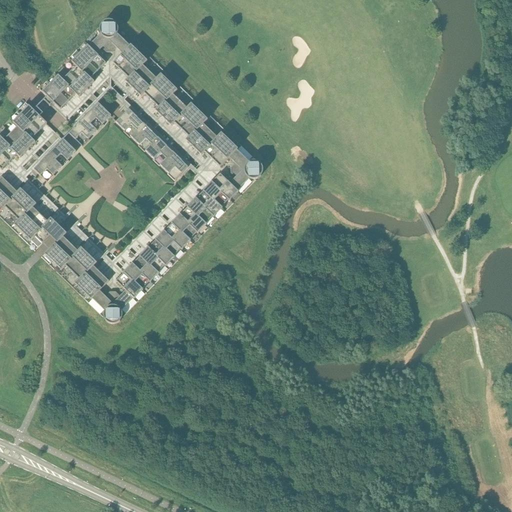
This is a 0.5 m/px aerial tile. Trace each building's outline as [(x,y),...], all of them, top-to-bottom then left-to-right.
[(105,64),(109,60),(109,21),(107,21),(106,21),(104,22),(103,23),(102,24),(101,25),(100,27),(100,29),(99,29),(99,28),(84,43),(105,64)] [(110,21),(109,21),(109,60),(113,64),(134,43),(134,42),(119,28),(118,28),(117,27),(116,25),(115,24),(114,23),(113,22),(111,21),(110,21)] [(98,72),(105,64),(84,43),(83,44),(77,51),(76,51),(98,72)] [(113,64),(121,72),(142,50),(135,43),(134,43),(113,64)] [(143,51),(142,50),(121,72),(128,79),(129,79),(150,58),(149,57),(142,51),(143,51)] [(69,58),(69,59),(90,80),(91,79),(98,72),(76,51),(76,52),(69,59),(69,58)] [(133,90),(136,86),(157,65),(157,64),(157,65),(150,58),(129,79),(128,79),(125,82),(133,90)] [(91,79),(90,80),(69,59),(68,59),(62,66),(87,90),(94,83),(91,79)] [(158,65),(157,65),(136,86),(133,90),(141,97),(144,94),(143,93),(164,72),(157,65),(158,65)] [(55,73),(54,73),(76,94),(75,95),(79,98),(87,90),(62,66),(61,67),(55,73)] [(144,94),(151,101),(172,79),(165,73),(165,72),(164,72),(143,93),(144,94)] [(69,102),(75,95),(76,94),(54,73),(54,74),(47,81),(69,102)] [(173,80),(172,79),(151,101),(158,108),(159,109),(180,87),(179,87),(173,80)] [(50,107),(53,103),(60,110),(69,102),(47,81),(46,82),(40,89),(39,89),(39,90),(47,97),(44,101),(50,107)] [(163,119),(166,116),(187,94),(180,88),(180,87),(159,109),(158,108),(155,111),(163,119)] [(188,95),(187,94),(166,116),(163,119),(171,127),(174,123),(195,101),(194,101),(188,95)] [(174,123),(182,130),(203,109),(202,109),(195,102),(195,101),(174,123)] [(18,111),(17,111),(39,133),(47,124),(40,117),(43,114),(37,108),(33,111),(26,104),(26,103),(25,104),(18,111)] [(89,113),(84,118),(96,131),(97,132),(104,126),(103,125),(111,116),(98,103),(89,112),(89,113)] [(203,109),(182,130),(189,137),(189,138),(210,116),(203,110),(203,109)] [(129,110),(128,110),(116,123),(124,131),(123,132),(130,138),(131,137),(143,124),(137,119),(137,118),(129,110)] [(10,119),(31,140),(32,140),(39,133),(17,111),(17,112),(10,119)] [(193,148),(197,145),(217,123),(211,117),(210,116),(189,138),(189,137),(185,141),(193,148)] [(84,118),(76,126),(75,127),(69,134),(83,148),(90,140),(88,139),(96,131),(84,118)] [(10,119),(9,120),(10,120),(3,126),(24,147),(28,151),(35,143),(32,140),(31,140),(10,119)] [(217,123),(197,145),(193,148),(201,156),(204,153),(204,152),(225,131),(224,130),(218,124),(217,123)] [(143,124),(131,137),(139,145),(138,146),(144,153),(146,152),(145,151),(158,138),(152,133),(143,124)] [(28,151),(24,147),(3,126),(2,127),(0,129),(0,138),(17,155),(20,159),(28,151)] [(204,152),(204,153),(212,160),(233,138),(232,138),(225,131),(204,152)] [(0,153),(10,163),(17,155),(0,138),(0,153)] [(158,138),(145,151),(146,152),(154,159),(153,161),(159,167),(160,166),(160,165),(172,153),(166,147),(167,147),(158,138)] [(233,139),(233,138),(212,160),(219,167),(240,146),(240,145),(233,139)] [(76,152),(63,139),(54,148),(54,149),(49,154),(61,167),(62,168),(69,162),(68,161),(76,152)] [(219,167),(224,171),(263,171),(263,169),(262,168),(261,166),(261,165),(259,164),(258,163),(257,162),(255,162),(255,161),(256,161),(241,146),(240,146),(219,167)] [(167,175),(174,182),(188,168),(181,161),(172,152),(172,153),(160,165),(160,166),(168,174),(167,175)] [(0,168),(2,170),(10,163),(0,153),(0,168)] [(40,163),(34,170),(48,184),(55,176),(53,175),(61,167),(49,154),(40,163)] [(224,171),(219,175),(241,197),(242,196),(241,196),(256,181),(256,180),(257,179),(259,179),(260,178),(261,177),(262,175),(262,174),(263,172),(263,171),(224,171)] [(241,197),(219,175),(212,184),(233,205),(234,204),(233,204),(240,197),(241,197)] [(0,196),(10,186),(2,179),(0,180),(0,196)] [(212,184),(204,192),(225,213),(226,212),(233,205),(212,184)] [(0,211),(18,194),(17,193),(10,186),(0,196),(0,211)] [(18,194),(0,211),(0,218),(4,222),(25,201),(28,197),(21,190),(17,193),(18,194)] [(225,213),(204,192),(196,200),(217,221),(218,221),(218,220),(225,213)] [(28,197),(25,201),(4,222),(5,223),(11,229),(32,208),(33,208),(36,205),(28,197)] [(196,200),(188,208),(209,229),(210,229),(210,228),(217,221),(196,200)] [(40,215),(33,208),(32,208),(11,229),(12,230),(19,236),(19,237),(40,215)] [(209,230),(209,229),(188,208),(180,216),(201,237),(202,237),(209,229),(209,230)] [(40,215),(19,237),(20,237),(27,244),(26,244),(27,244),(48,223),(47,222),(40,215)] [(180,216),(172,224),(194,245),(201,238),(201,237),(180,216)] [(48,223),(27,244),(27,245),(28,245),(34,251),(35,252),(35,251),(50,236),(56,243),(62,237),(63,238),(67,234),(59,227),(51,219),(47,222),(48,223)] [(164,233),(186,254),(186,253),(193,246),(194,245),(172,224),(164,233)] [(164,233),(156,241),(178,262),(178,261),(185,254),(186,254),(164,233)] [(49,266),(71,245),(63,238),(62,237),(56,243),(42,258),(41,258),(42,259),(49,266)] [(177,262),(178,262),(156,241),(148,249),(170,270),(170,269),(177,262)] [(78,252),(71,245),(49,266),(50,267),(57,273),(57,274),(78,252)] [(81,248),(78,252),(57,274),(58,274),(64,280),(64,281),(86,259),(89,256),(81,248)] [(148,249),(140,257),(162,278),(169,270),(170,270),(148,249)] [(89,256),(86,259),(64,281),(65,281),(71,288),(72,288),(93,267),(97,264),(89,256)] [(161,279),(162,278),(140,257),(132,265),(154,286),(161,278),(161,279)] [(132,265),(124,273),(146,294),(153,287),(154,286),(132,265)] [(101,274),(93,267),(72,288),(72,289),(72,288),(79,295),(79,296),(101,274)] [(124,273),(116,282),(138,303),(139,302),(138,302),(145,295),(146,295),(146,294),(124,273)] [(87,303),(108,282),(101,274),(79,296),(80,296),(87,303)] [(112,286),(108,282),(87,303),(88,304),(103,318),(104,318),(104,319),(105,320),(106,322),(107,323),(108,324),(110,324),(111,325),(113,325),(112,286)] [(114,325),(115,325),(116,324),(118,323),(119,322),(120,321),(121,320),(122,319),(122,317),(123,318),(137,303),(138,303),(116,282),(112,286),(113,325),(114,325)]
